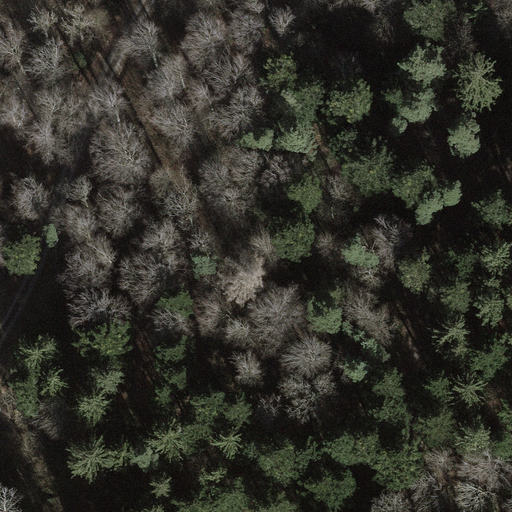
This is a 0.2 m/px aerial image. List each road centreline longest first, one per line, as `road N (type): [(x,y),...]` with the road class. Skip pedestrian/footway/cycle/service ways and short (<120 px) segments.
road 1 (track): [(511,177),(454,230),(423,309),(412,403),(418,511)]
road 2 (track): [(146,0),(0,330)]
